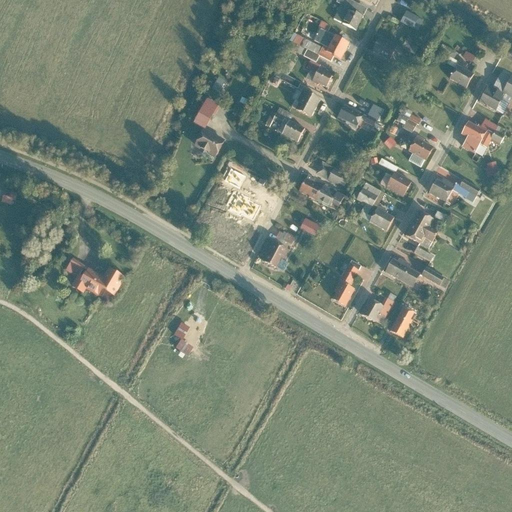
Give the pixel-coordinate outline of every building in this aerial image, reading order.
[(334,9),(341,12),(335,22),(356,34),(366,18),(339,2),(334,9)] [(420,31),(425,19),(407,11),(402,23),(420,31)] [(350,44),(322,31),(318,42),(330,48),(328,53),(343,60),(350,44)] [(319,47),(303,38),(301,43),(316,52),(319,47)] [(400,50),(380,41),(374,54),(394,64),(400,50)] [(422,49),(409,43),(405,50),(418,57),(422,49)] [(457,55),(444,46),(438,54),(451,63),(457,55)] [(322,57),(309,51),(306,58),(311,60),(319,64),(322,57)] [(473,63),(476,57),(467,52),(464,58),(473,63)] [(471,63),(460,58),(449,82),(469,91),(477,74),(468,70),(471,63)] [(330,90),(338,74),(319,64),(311,60),(305,72),(317,78),(315,82),(330,90)] [(282,80),(299,87),(301,82),(278,71),(272,84),(279,87),(282,80)] [(220,81),(216,93),(226,97),(230,85),(220,81)] [(506,95),(488,86),(478,106),(505,119),(511,106),(508,104),(511,97),(506,95)] [(299,113),(315,121),(324,102),(308,94),(299,113)] [(241,99),(234,114),(242,118),(249,103),(241,99)] [(385,112),(375,106),(365,124),(375,130),(385,112)] [(361,115),(346,107),(339,121),(354,129),(361,115)] [(291,116),(281,111),(278,118),(288,123),(291,116)] [(414,133),(423,118),(413,111),(402,129),(408,132),(404,139),(412,144),(417,135),(414,133)] [(206,129),(213,118),(203,112),(196,123),(206,129)] [(292,123),(285,137),(302,146),(309,132),(292,123)] [(484,129),(472,123),(465,137),(471,140),(465,150),(478,157),(491,133),(497,136),(501,130),(487,123),(484,129)] [(394,125),(390,132),(398,136),(401,129),(394,125)] [(229,146),(209,135),(201,151),(221,162),(229,146)] [(439,145),(422,136),(407,163),(424,172),(439,145)] [(398,169),(387,161),(382,168),(394,176),(398,169)] [(487,164),(489,179),(500,177),(497,162),(487,164)] [(230,170),(224,181),(239,188),(244,177),(230,170)] [(349,178),(332,170),(327,179),(344,187),(349,178)] [(383,184),(389,186),(393,176),(387,173),(383,184)] [(389,189),(408,200),(417,186),(398,175),(389,189)] [(310,178),(302,195),(340,214),(348,198),(310,178)] [(431,194),(449,204),(458,189),(445,182),(444,184),(439,181),(431,194)] [(456,194),(473,204),(480,193),(462,183),(456,194)] [(371,207),(377,198),(364,190),(358,199),(371,207)] [(253,221),(260,207),(232,194),(225,208),(253,221)] [(379,209),(375,215),(372,223),(390,232),(397,218),(379,209)] [(423,214),(410,238),(425,246),(429,239),(438,243),(443,233),(435,228),(438,222),(423,214)] [(451,222),(440,214),(437,219),(448,226),(451,222)] [(290,236),(282,231),(275,243),(291,251),(294,245),(287,241),(290,236)] [(275,243),(265,262),(278,269),(277,271),(284,275),(289,265),(285,263),(291,251),(275,243)] [(434,257),(420,250),(417,256),(431,263),(434,257)] [(397,261),(389,276),(416,291),(425,276),(397,261)] [(349,309),(358,292),(353,289),(363,273),(347,263),(343,270),(347,273),(332,299),(349,309)] [(118,299),(128,280),(113,272),(108,280),(94,272),(92,276),(89,275),(86,280),(81,278),(75,288),(87,295),(90,290),(102,298),(106,292),(118,299)] [(448,280),(432,272),(429,279),(444,287),(448,280)] [(399,303),(387,295),(381,305),(386,308),(382,314),(389,319),(399,303)] [(381,305),(373,302),(364,320),(376,326),(382,314),(386,308),(381,305)] [(394,334),(408,341),(420,317),(407,309),(394,334)]
